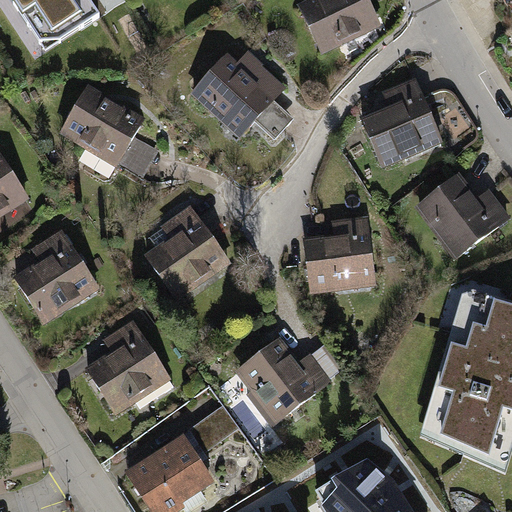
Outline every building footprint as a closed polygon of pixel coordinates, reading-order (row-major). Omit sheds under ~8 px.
[(79,31),(100,17),(88,0),(10,0),(31,30),(42,23),(51,35),(72,21),(79,31)] [(365,31),(377,25),(374,19),(376,19),(366,0),(321,0),(301,10),(321,52),(343,42),(344,45),(367,34),(365,31)] [(219,107),(246,132),(254,123),(274,102),(284,91),(246,56),(236,68),(227,60),(195,94),(213,111),(219,107)] [(406,161),(442,146),(415,83),(386,96),(391,109),(363,122),(381,165),(404,156),(406,161)] [(114,107),(88,92),(64,133),(85,144),(90,139),(122,159),(134,138),(142,124),(114,108),(114,107)] [(294,120),(274,102),(254,123),(274,142),(294,120)] [(159,152),(134,138),(122,159),(119,164),(144,179),(159,152)] [(0,205),(22,191),(0,158),(0,205)] [(441,224),(463,254),(507,220),(488,195),(477,204),(458,179),(420,207),(435,227),(441,224)] [(223,256),(191,211),(165,229),(167,233),(152,242),(159,252),(148,259),(175,298),(194,284),(193,277),(223,256)] [(373,276),(366,222),(335,225),(336,239),(305,244),(312,291),(335,288),(337,281),(373,276)] [(61,301),(92,282),(62,235),(35,252),(43,264),(17,282),(42,321),(63,309),(61,301)] [(511,310),(511,304),(473,293),(462,298),(420,437),(500,471),(506,452),(488,446),(485,457),(445,439),(450,423),(433,417),(462,318),(478,323),(484,303),(511,310)] [(488,446),(506,452),(511,431),(511,310),(484,303),(478,323),(462,318),(433,417),(450,423),(445,439),(485,457),(488,446)] [(140,409),(173,387),(133,326),(106,343),(114,355),(88,372),(114,412),(134,399),(140,409)] [(247,396),(272,427),(329,384),(328,382),(309,359),(298,368),(278,343),(241,371),(255,390),(247,396)] [(324,347),(309,359),(328,382),(342,372),(324,347)] [(228,414),(223,407),(188,432),(203,454),(226,437),(216,423),(228,414)] [(228,414),(216,423),(226,437),(239,429),(228,414)] [(210,483),(183,441),(164,454),(165,455),(152,463),(152,462),(129,477),(150,510),(151,509),(152,511),(173,511),(180,508),(178,504),(210,483)] [(352,478),(336,489),(334,487),(317,499),(325,511),(323,511),(411,511),(398,491),(395,485),(368,466),(352,478)]
